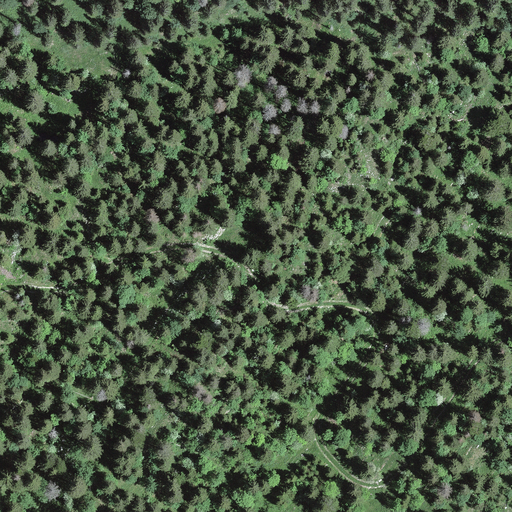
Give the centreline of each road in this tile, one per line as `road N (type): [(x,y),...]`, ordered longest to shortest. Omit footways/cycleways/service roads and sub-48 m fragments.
road 1 (track): [(0,289),(75,287),(121,260),(187,245),(237,261),(271,305),(366,310),(377,325),(374,347),(317,431),(325,452),(357,482)]
road 2 (track): [(116,262),(88,245),(57,131),(123,63),(200,44),(249,0)]
road 3 (track): [(357,482),(389,481),(474,362),(511,334)]
